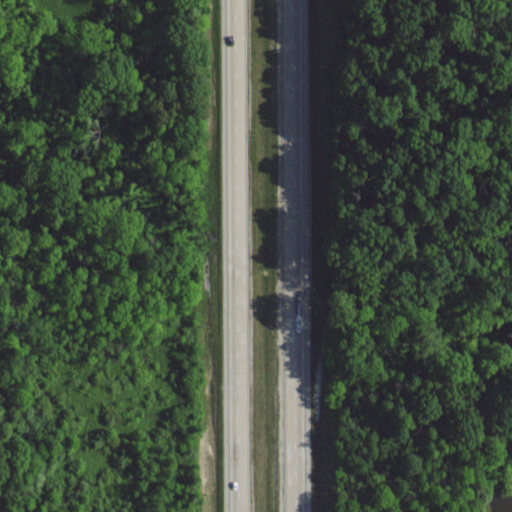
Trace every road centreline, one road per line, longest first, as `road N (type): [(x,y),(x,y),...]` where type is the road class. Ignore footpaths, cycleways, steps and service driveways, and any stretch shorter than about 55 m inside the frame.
road 1 (motorway): [(233,0),(240,511)]
road 2 (motorway): [(300,511),(295,0)]
